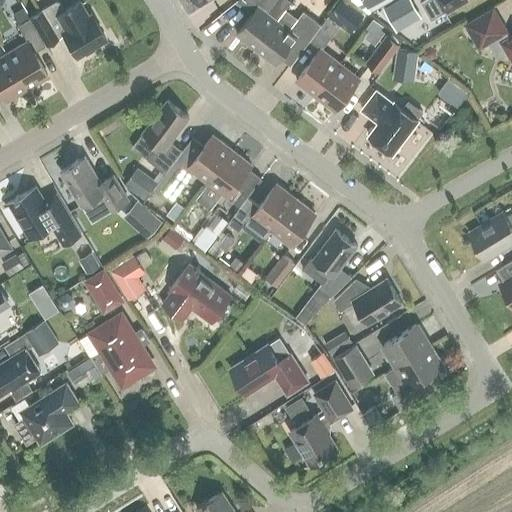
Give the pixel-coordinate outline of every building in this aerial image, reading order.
[(237,34),(256,49),(278,20),(267,11),(275,0),(238,0),(253,12),(237,34)] [(340,25),(351,32),(364,15),(344,0),(338,0),(328,13),(342,23),(340,25)] [(392,24),(416,9),(410,0),(398,0),(384,9),(392,24)] [(423,0),(420,2),(431,20),(445,12),(446,14),(469,0),(423,0)] [(57,37),(62,34),(75,56),(82,52),(83,54),(106,40),(90,14),(88,16),(79,2),(65,10),(61,3),(56,2),(29,18),(45,45),(57,38),(57,37)] [(22,8),(12,14),(19,24),(29,18),(22,8)] [(278,20),(256,49),(275,63),(291,42),(302,50),(321,24),(304,11),(298,18),(285,9),(278,20)] [(511,57),(511,36),(510,38),(506,31),(507,31),(493,9),(467,24),(480,47),(488,42),(495,54),(503,56),(509,53),(511,57)] [(26,88),(47,75),(33,52),(45,45),(29,18),(19,24),(17,25),(27,42),(6,54),(26,88)] [(379,71),(400,44),(386,34),(366,61),(379,71)] [(424,55),(430,59),(437,55),(437,48),(430,44),(424,48),(424,55)] [(316,94),(340,63),(321,48),(297,80),(316,94)] [(415,70),(418,52),(397,49),(394,67),(415,70)] [(0,92),(5,101),(26,88),(6,54),(0,57),(0,92)] [(360,78),(340,63),(316,94),(335,109),(360,78)] [(447,79),(437,93),(457,107),(468,93),(447,79)] [(379,122),(369,135),(393,153),(418,120),(416,118),(422,111),(408,100),(403,108),(394,102),(394,103),(377,90),(362,109),(379,122)] [(182,150),(170,141),(189,117),(167,101),(143,132),(158,144),(147,159),(165,172),(182,150)] [(418,133),(412,142),(421,149),(435,131),(421,120),(414,130),(418,133)] [(232,150),(213,135),(195,158),(184,149),(155,187),(170,198),(192,169),(208,182),(232,150)] [(252,165),(232,150),(208,182),(240,206),(249,193),(237,184),(252,165)] [(85,157),(61,171),(82,205),(100,194),(110,210),(128,199),(113,175),(101,183),(85,157)] [(149,196),(159,177),(137,165),(126,184),(149,196)] [(253,215),(272,230),(296,199),(276,184),(259,206),(248,198),(228,223),(240,232),(253,215)] [(81,234),(56,192),(44,199),(36,186),(5,205),(5,206),(8,205),(28,239),(25,240),(26,241),(52,226),(63,244),(81,234)] [(292,245),(316,213),(296,199),(272,230),(292,245)] [(162,222),(137,200),(122,216),(147,238),(162,222)] [(511,243),(511,212),(506,216),(503,212),(469,232),(485,260),(511,243)] [(165,237),(179,245),(185,234),(171,226),(165,237)] [(0,254),(12,248),(0,227),(0,254)] [(194,241),(205,250),(216,235),(205,227),(194,241)] [(311,256),(302,268),(303,269),(305,267),(323,281),(322,282),(319,286),(307,302),(318,311),(332,296),(352,276),(343,270),(341,268),(358,246),(335,229),(314,257),(311,256)] [(101,263),(93,250),(83,256),(91,269),(101,263)] [(134,255),(131,251),(107,266),(129,299),(146,288),(138,276),(146,271),(135,254),(134,255)] [(295,263),(283,254),(266,277),(278,286),(295,263)] [(230,264),(236,269),(242,262),(235,257),(230,264)] [(24,268),(17,258),(4,267),(10,277),(24,268)] [(169,290),(172,291),(163,304),(183,319),(192,307),(212,322),(231,296),(189,264),(169,290)] [(103,272),(88,282),(105,309),(120,299),(103,272)] [(368,323),(402,302),(387,278),(365,292),(355,280),(334,300),(340,311),(355,302),(368,323)] [(511,303),(511,278),(501,285),(511,303)] [(0,333),(0,312),(11,305),(0,288),(0,333)] [(55,302),(43,309),(47,316),(59,309),(55,302)] [(307,302),(301,311),(311,318),(318,311),(307,302)] [(120,318),(95,334),(104,348),(91,357),(101,374),(115,366),(124,380),(150,364),(120,318)] [(38,353),(57,341),(44,320),(25,332),(38,353)] [(384,344),(397,365),(429,345),(416,325),(384,344)] [(342,346),(335,336),(325,342),(331,353),(342,346)] [(333,357),(352,387),(375,373),(357,343),(333,357)] [(250,392),(276,375),(288,394),(308,381),(290,353),(279,360),(269,344),(233,367),(250,392)] [(442,366),(429,345),(397,365),(404,376),(395,382),(401,391),(392,396),(400,410),(428,393),(420,380),(442,366)] [(0,364),(0,394),(10,388),(17,398),(31,390),(26,381),(41,372),(26,348),(0,364)] [(320,377),(335,369),(325,351),(310,359),(320,377)] [(75,384),(85,377),(82,372),(77,365),(67,372),(72,379),(75,384)] [(322,424),(331,419),(332,421),(352,408),(335,381),(315,394),(325,410),(317,415),(316,415),(291,431),(312,465),(338,449),(322,424)] [(67,383),(21,411),(26,419),(17,424),(28,441),(36,435),(41,443),(73,423),(66,411),(79,403),(67,383)] [(302,395),(285,406),(292,418),(309,408),(302,395)] [(384,421),(376,408),(363,416),(371,429),(384,421)] [(235,511),(222,491),(197,507),(199,511),(235,511)]
